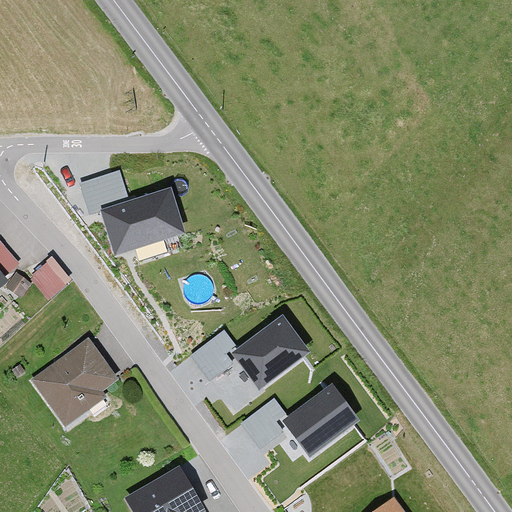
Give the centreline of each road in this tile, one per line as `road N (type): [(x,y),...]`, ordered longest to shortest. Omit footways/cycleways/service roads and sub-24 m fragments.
road 1 (tertiary): [(209,126),(494,511)]
road 2 (residential): [(0,164),(253,511)]
road 3 (unclassified): [(0,144),(153,142),(209,126)]
road 4 (tertiary): [(116,0),(209,126)]
